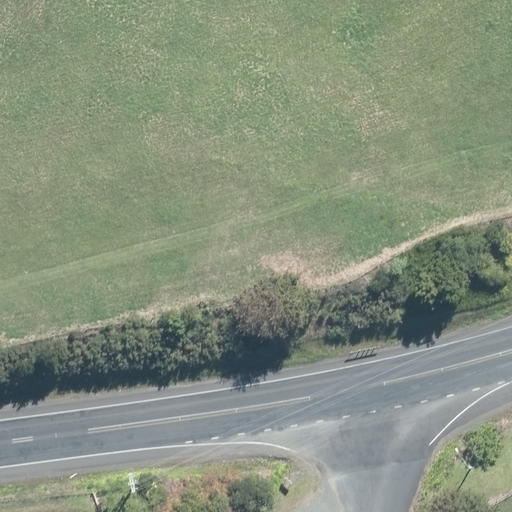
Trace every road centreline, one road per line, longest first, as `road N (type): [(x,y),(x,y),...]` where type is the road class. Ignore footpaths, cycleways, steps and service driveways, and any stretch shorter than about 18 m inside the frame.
road 1 (secondary): [(361,391),(0,446)]
road 2 (secondary): [(511,356),(361,391)]
road 3 (unclassified): [(361,391),(373,511)]
